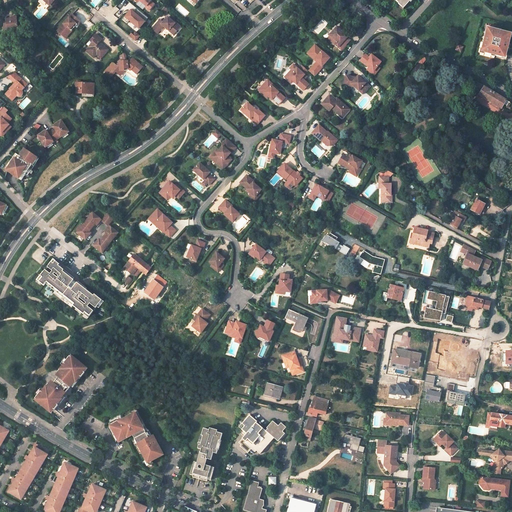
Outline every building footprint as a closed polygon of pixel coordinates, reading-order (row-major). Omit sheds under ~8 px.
[(135,0),(137,1),(138,0),(139,0),(146,6),(145,7),(149,10),(154,4),(150,0),(135,0)] [(149,17),(138,8),(134,12),(131,9),(129,13),(128,12),(123,18),(128,22),(130,20),(140,28),(149,17)] [(72,14),(57,30),(62,35),(65,32),(68,35),(72,31),(71,30),(70,29),(76,23),(77,24),(77,25),(80,21),(72,14)] [(160,19),(152,28),(158,32),(163,27),(164,25),(165,26),(174,34),(178,29),(176,27),(178,24),(173,20),(168,16),(163,21),(160,19)] [(16,17),(13,18),(13,19),(7,20),(7,24),(4,24),(5,27),(3,28),(4,31),(8,31),(13,30),(13,35),(23,34),(22,25),(17,26),(16,17)] [(338,26),(331,34),(338,41),(336,44),(339,47),(342,43),(349,36),(338,26)] [(483,41),(481,48),(484,49),(483,52),(491,54),(491,53),(494,54),(494,55),(505,57),(507,48),(505,48),(507,41),(509,42),(511,33),(500,30),(500,31),(497,30),(497,29),(490,27),(489,30),(486,30),(484,37),(483,41)] [(131,33),(129,34),(135,40),(139,35),(135,32),(133,34),(131,33)] [(85,51),(90,55),(93,52),(96,55),(101,58),(108,50),(100,43),(99,45),(97,43),(99,42),(101,39),(95,34),(89,41),(92,43),(85,51)] [(352,40),(349,36),(342,43),(346,47),(352,40)] [(315,45),(309,51),(316,58),(314,60),(317,62),(312,67),(318,72),(323,67),(322,66),(329,58),(315,45)] [(316,58),(309,51),(308,54),(314,60),(316,58)] [(370,58),(365,54),(360,61),(369,67),(373,71),(377,66),(380,62),(372,55),(370,58)] [(423,56),(418,62),(422,65),(425,62),(424,62),(428,58),(423,56)] [(112,61),(105,70),(109,74),(111,72),(114,73),(116,71),(118,73),(120,70),(125,70),(124,68),(128,68),(130,69),(131,68),(137,73),(143,65),(132,57),(130,61),(128,61),(128,60),(119,61),(120,65),(117,65),(112,61)] [(305,75),(294,65),(290,68),(292,70),(294,72),(289,77),(293,81),(304,90),(309,84),(304,80),(302,78),(305,75)] [(308,71),(302,65),(300,68),(306,74),(308,71)] [(373,71),(369,67),(367,69),(374,74),(379,67),(377,66),(373,71)] [(318,72),(312,67),(310,70),(315,76),(318,72)] [(294,72),(292,70),(285,77),(292,83),(293,81),(289,77),(294,72)] [(22,79),(15,72),(8,76),(15,83),(15,85),(14,86),(13,85),(10,89),(6,94),(13,100),(17,95),(18,96),(19,96),(21,96),(22,95),(22,94),(23,93),(23,92),(22,90),(24,88),(19,82),(22,79)] [(364,81),(358,76),(357,78),(356,77),(346,75),(344,85),(350,86),(350,83),(351,84),(363,93),(370,86),(367,83),(365,84),(363,82),(364,81)] [(280,104),(286,98),(276,89),(272,85),(273,84),(269,79),(261,88),(265,92),(265,93),(270,97),(273,99),(274,98),(280,104)] [(508,104),(510,102),(475,81),(472,86),(480,91),(479,93),(496,103),(495,105),(499,107),(500,106),(501,106),(504,102),(508,104)] [(78,87),(78,89),(78,93),(95,94),(95,84),(77,83),(76,87),(78,87)] [(265,93),(265,92),(261,88),(259,90),(268,98),(270,97),(265,93)] [(58,95),(54,100),(59,105),(63,100),(58,95)] [(330,96),(322,104),(330,111),(332,109),(336,112),(337,110),(344,116),(349,109),(339,100),(337,102),(330,96)] [(258,111),(248,102),(242,110),(251,118),(253,116),(260,121),(266,115),(259,109),(258,111)] [(0,110),(0,130),(2,133),(9,124),(7,123),(12,119),(5,113),(8,110),(4,107),(0,110)] [(364,122),(373,114),(370,111),(363,117),(362,120),(364,122)] [(253,116),(251,118),(258,124),(260,121),(253,116)] [(56,129),(51,132),(56,140),(61,137),(63,136),(68,133),(69,132),(62,120),(55,124),(57,127),(56,129)] [(11,127),(9,124),(2,133),(0,130),(0,135),(2,137),(11,127)] [(327,132),(320,124),(312,132),(320,139),(327,145),(332,145),(337,140),(328,131),(327,132)] [(46,134),(44,131),(38,136),(46,147),(47,146),(52,143),(54,142),(53,141),(56,140),(51,132),(48,133),(46,134)] [(274,153),(279,154),(282,142),(288,144),(290,136),(280,134),(279,141),(272,139),(269,152),(274,153)] [(236,147),(226,139),(221,144),(223,146),(222,147),(212,159),(223,169),(229,163),(227,162),(230,158),(228,156),(231,154),(230,153),(236,147)] [(220,145),(209,157),(212,159),(222,147),(220,145)] [(13,161),(7,171),(10,173),(22,181),(27,172),(35,161),(36,160),(33,158),(35,156),(25,149),(20,156),(19,156),(18,156),(17,156),(15,158),(13,161)] [(351,160),(343,155),(339,163),(350,170),(356,173),(359,167),(362,162),(353,156),(351,160)] [(37,163),(35,161),(27,172),(29,173),(37,163)] [(210,172),(200,163),(193,170),(205,181),(207,183),(209,185),(215,179),(209,173),(210,172)] [(293,171),(285,164),(278,172),(286,179),(288,181),(293,185),(294,185),(297,185),(302,178),(299,175),(296,172),(293,170),(293,171)] [(356,173),(350,170),(349,172),(357,177),(361,169),(359,167),(356,173)] [(252,180),(247,175),(240,183),(247,189),(247,190),(251,193),(255,197),(258,193),(261,190),(251,181),(252,180)] [(381,184),(380,202),(390,202),(391,185),(388,184),(388,178),(379,178),(379,184),(381,184)] [(175,186),(170,181),(160,193),(165,197),(168,194),(170,196),(171,196),(173,194),(175,196),(179,199),(185,192),(179,186),(177,188),(175,186)] [(312,193),(309,198),(314,200),(316,196),(321,198),(323,196),(330,199),(333,193),(319,186),(318,188),(316,187),(312,193)] [(508,206),(509,201),(501,196),(495,205),(502,210),(508,206)] [(479,214),(486,201),(477,197),(470,209),(479,214)] [(230,205),(225,201),(218,208),(224,214),(223,214),(226,218),(228,216),(229,216),(233,220),(237,216),(230,208),(229,206),(230,205)] [(167,216),(158,208),(151,216),(157,222),(155,224),(157,226),(163,232),(164,231),(170,236),(176,230),(170,224),(172,222),(169,219),(168,220),(165,218),(167,216)] [(466,214),(459,210),(458,213),(455,212),(453,216),(456,217),(451,225),(458,229),(462,220),(465,222),(467,218),(464,217),(466,214)] [(115,216),(109,211),(101,221),(107,226),(115,216)] [(101,219),(92,212),(81,226),(77,231),(76,232),(84,239),(89,234),(87,232),(88,231),(87,230),(92,225),(94,224),(96,225),(101,219)] [(117,232),(108,226),(104,232),(106,233),(104,235),(105,236),(101,241),(100,240),(99,242),(97,240),(93,246),(101,253),(117,232)] [(419,240),(418,244),(429,247),(431,243),(433,243),(435,233),(428,232),(428,230),(416,227),(413,239),(419,240)] [(338,239),(334,236),(335,235),(328,231),(322,241),(326,244),(329,240),(335,244),(338,239)] [(196,246),(200,250),(201,248),(203,249),(206,242),(198,240),(196,246)] [(196,246),(195,246),(192,244),(187,256),(196,260),(200,250),(196,246)] [(344,244),(340,251),(346,255),(350,248),(344,244)] [(476,250),(463,244),(460,252),(467,255),(467,254),(473,256),(476,250)] [(255,246),(249,254),(254,258),(255,257),(260,260),(262,258),(266,261),(269,256),(265,253),(266,252),(258,246),(257,248),(255,246)] [(217,252),(212,259),(220,265),(222,263),(225,258),(217,252)] [(385,258),(361,252),(358,264),(373,268),(372,272),(381,274),(385,258)] [(134,254),(124,267),(132,274),(137,267),(140,269),(143,272),(146,274),(151,267),(134,254)] [(481,260),(473,256),(467,254),(467,255),(463,264),(478,270),(480,266),(488,269),(492,261),(482,257),(481,260)] [(269,256),(266,261),(262,258),(260,260),(268,266),(274,258),(270,255),(269,256)] [(220,265),(212,259),(210,261),(213,264),(218,268),(220,265)] [(73,282),(74,281),(63,272),(64,271),(58,267),(59,265),(53,261),(37,282),(44,287),(47,283),(68,298),(70,299),(70,300),(71,301),(91,316),(103,300),(95,295),(94,296),(86,290),(83,288),(82,289),(80,287),(80,286),(78,284),(77,283),(77,284),(73,282)] [(289,275),(281,273),(279,286),(278,290),(284,291),(290,292),(292,282),(288,282),(289,280),(289,275)] [(167,282),(158,275),(154,281),(163,288),(167,282)] [(124,281),(128,284),(132,279),(127,276),(124,281)] [(154,298),(163,288),(154,281),(146,292),(154,298)] [(278,290),(279,286),(276,285),(275,293),(284,294),(284,291),(278,290)] [(389,285),(388,293),(382,292),(381,300),(386,301),(387,297),(398,300),(401,300),(402,296),(403,288),(389,285)] [(312,291),(312,296),(312,300),(314,301),(317,301),(327,300),(328,300),(335,304),(339,296),(330,291),(327,291),(327,290),(312,291)] [(68,298),(57,291),(54,295),(68,306),(71,301),(70,300),(70,299),(68,298)] [(424,318),(441,320),(442,313),(446,314),(449,294),(428,292),(424,318)] [(470,296),(468,304),(467,308),(470,308),(469,311),(474,312),(475,306),(489,310),(491,302),(483,300),(483,299),(470,296)] [(196,316),(198,317),(195,321),(192,326),(200,333),(207,323),(204,321),(209,315),(202,309),(196,316)] [(286,317),(297,322),(295,326),(295,327),(294,328),(294,329),(295,330),(295,331),(297,332),(300,332),(302,331),(303,330),(303,329),(303,326),(304,325),(305,325),(308,318),(289,309),(286,317)] [(358,334),(359,328),(351,327),(350,329),(345,328),(345,326),(346,318),(337,317),(334,335),(339,336),(338,338),(343,339),(350,340),(350,338),(359,340),(360,334),(358,334)] [(239,323),(230,319),(226,329),(233,331),(232,333),(242,336),(247,324),(239,321),(239,323)] [(261,325),(259,328),(270,337),(273,331),(271,330),(275,323),(267,320),(264,326),(261,325)] [(270,337),(259,328),(259,329),(255,330),(257,337),(264,335),(264,336),(265,339),(269,340),(270,337)] [(233,331),(226,329),(226,330),(230,332),(230,334),(236,336),(235,340),(240,342),(242,336),(232,333),(233,331)] [(383,338),(384,331),(375,329),(373,336),(366,335),(364,346),(368,347),(373,348),(372,351),(377,352),(380,337),(383,338)] [(418,368),(421,355),(395,350),(393,362),(411,366),(411,367),(418,368)] [(288,361),(290,366),(292,372),(295,374),(299,373),(301,369),(300,366),(301,363),(302,363),(300,357),(297,358),(295,351),(283,355),(285,362),(288,361)] [(447,351),(445,363),(455,365),(454,366),(461,368),(463,354),(447,351)] [(38,401),(38,402),(49,411),(52,408),(55,410),(59,405),(56,403),(65,392),(63,390),(66,388),(64,386),(66,383),(67,384),(75,375),(74,375),(76,373),(78,375),(83,372),(83,371),(86,367),(74,357),(73,359),(70,356),(64,363),(67,365),(66,367),(65,367),(57,376),(58,378),(54,383),(52,382),(45,391),(46,391),(44,393),(41,391),(35,398),(38,401)] [(434,387),(436,376),(426,374),(423,391),(427,391),(426,399),(439,402),(441,393),(440,393),(441,388),(436,387),(436,388),(433,388),(434,387)] [(417,396),(419,387),(414,386),(415,379),(397,376),(396,383),(398,384),(398,387),(391,386),(389,394),(401,396),(401,395),(406,396),(406,399),(411,400),(412,395),(417,396)] [(454,392),(455,384),(448,383),(445,402),(447,403),(448,400),(464,403),(466,394),(454,392)] [(265,395),(279,398),(282,388),(268,384),(265,395)] [(314,397),(311,409),(309,408),(308,414),(316,417),(317,413),(325,415),(327,405),(326,405),(327,400),(314,397)] [(136,415),(134,411),(133,408),(108,421),(110,426),(113,432),(115,436),(118,441),(119,443),(133,436),(135,439),(136,438),(138,441),(136,443),(145,460),(147,458),(150,463),(152,462),(153,464),(163,456),(156,441),(152,443),(151,439),(152,438),(151,437),(148,432),(146,433),(143,427),(140,422),(136,415)] [(511,424),(511,414),(489,410),(486,425),(489,426),(490,424),(509,428),(510,424),(511,424)] [(399,413),(386,412),(385,418),(385,421),(387,423),(391,423),(391,425),(392,425),(396,425),(396,424),(396,423),(398,424),(398,425),(407,425),(408,415),(399,415),(399,413)] [(247,434),(244,437),(239,443),(241,445),(240,447),(248,454),(252,449),(256,453),(257,451),(261,454),(275,438),(279,442),(285,434),(283,432),(287,428),(281,423),(279,426),(273,421),(267,428),(268,429),(266,431),(257,423),(257,422),(250,416),(239,428),(244,431),(245,431),(247,434)] [(309,418),(303,439),(310,441),(313,428),(320,430),(322,422),(315,420),(309,418)] [(0,447),(10,431),(2,426),(3,423),(0,421),(0,447)] [(209,429),(204,428),(202,435),(204,435),(201,445),(199,444),(198,448),(202,449),(201,452),(208,454),(207,458),(212,460),(214,452),(217,453),(218,450),(217,449),(219,439),(221,440),(223,433),(217,432),(218,430),(210,428),(209,429)] [(362,438),(346,433),(344,441),(352,444),(350,449),(364,452),(365,447),(360,446),(362,438)] [(444,438),(439,433),(434,439),(439,445),(441,443),(442,444),(448,449),(446,451),(451,455),(458,449),(452,443),(454,441),(447,435),(444,438)] [(387,440),(378,439),(377,453),(385,454),(384,465),(391,473),(400,465),(396,461),(397,446),(386,445),(387,440)] [(21,499),(46,453),(38,449),(39,446),(33,442),(31,446),(32,447),(27,456),(25,455),(23,458),(26,460),(15,478),(13,477),(11,481),(13,482),(8,492),(21,499)] [(496,452),(478,449),(477,454),(482,455),(483,453),(488,454),(487,456),(491,456),(493,459),(495,458),(498,461),(495,464),(494,468),(501,469),(504,467),(504,463),(507,460),(511,460),(511,451),(504,450),(502,453),(499,449),(496,449),(496,452)] [(208,454),(201,452),(198,462),(205,464),(207,458),(208,454)] [(44,510),(49,511),(59,511),(79,469),(65,462),(61,472),(58,471),(57,475),(59,476),(50,496),(48,495),(46,498),(49,499),(44,510)] [(212,480),(214,472),(211,471),(213,466),(205,464),(198,462),(197,462),(196,467),(193,466),(191,474),(194,475),(194,477),(208,481),(208,479),(212,480)] [(424,467),(423,477),(425,477),(424,481),(423,488),(435,489),(435,480),(434,478),(435,468),(424,467)] [(492,478),(480,477),(479,483),(481,483),(485,488),(497,489),(499,488),(502,488),(501,491),(501,496),(508,497),(510,481),(500,479),(499,484),(491,483),(492,478)] [(383,506),(393,507),(395,489),(394,489),(394,483),(392,483),(392,478),(387,478),(387,483),(383,482),(382,488),(385,488),(383,506)] [(260,483),(252,480),(244,510),(251,511),(266,511),(267,510),(263,508),(263,506),(264,506),(264,500),(260,499),(263,488),(258,487),(260,483)] [(481,483),(479,483),(478,486),(483,491),(490,492),(492,490),(501,491),(502,488),(499,488),(497,489),(485,488),(481,483)] [(106,490),(92,484),(88,494),(85,493),(84,497),(86,498),(82,507),(81,507),(78,511),(86,511),(87,510),(90,511),(118,511),(126,495),(107,487),(106,490)] [(313,511),(316,503),(291,496),(286,511),(313,511)] [(346,511),(349,503),(330,498),(326,511),(346,511)] [(144,511),(147,507),(133,501),(129,511),(126,510),(125,511),(144,511)]
